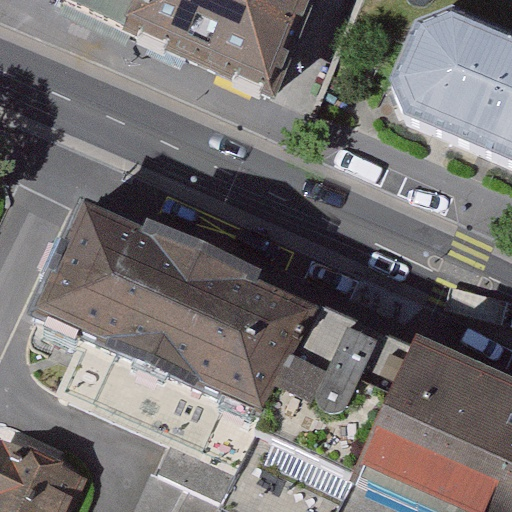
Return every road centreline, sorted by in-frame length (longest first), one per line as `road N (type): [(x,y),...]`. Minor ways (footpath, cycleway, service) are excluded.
road 1 (tertiary): [(89,110),(511,297)]
road 2 (residential): [(89,110),(0,305)]
